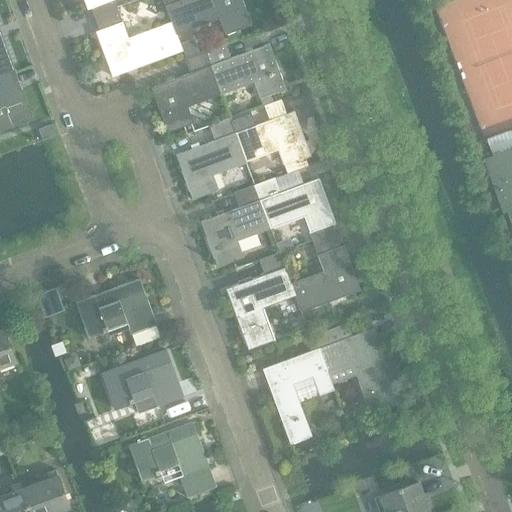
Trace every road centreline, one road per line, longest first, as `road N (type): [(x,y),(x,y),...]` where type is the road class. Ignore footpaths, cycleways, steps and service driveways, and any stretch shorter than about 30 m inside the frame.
road 1 (residential): [(500,511),(314,0)]
road 2 (residential): [(273,511),(160,221)]
road 3 (residential): [(160,221),(124,113),(82,128)]
road 4 (residential): [(82,128),(35,0)]
road 5 (residential): [(0,281),(122,236)]
